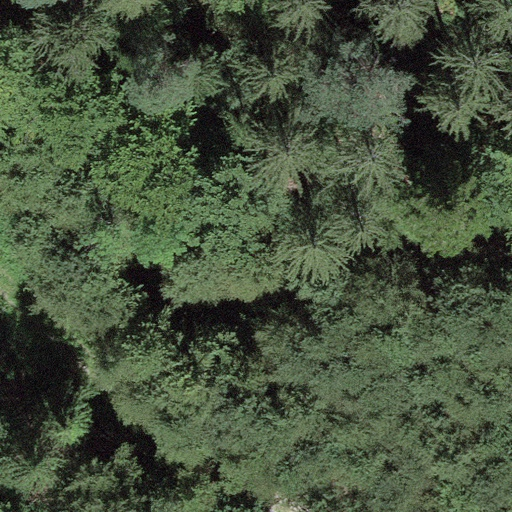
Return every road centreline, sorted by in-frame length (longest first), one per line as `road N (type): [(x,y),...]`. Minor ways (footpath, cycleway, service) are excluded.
road 1 (track): [(0,82),(70,99),(268,226),(343,252),(436,261),(511,249)]
road 2 (track): [(288,511),(152,423),(0,276)]
